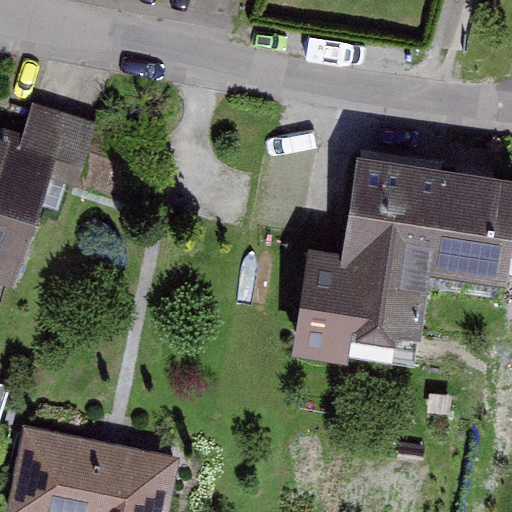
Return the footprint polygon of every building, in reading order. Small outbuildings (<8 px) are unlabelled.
[(0,114),(0,255),(21,262),(62,134),(0,114)] [(229,372),(278,173),(116,133),(67,332),(229,372)] [(511,163),(361,142),(337,311),(420,323),(431,245),(511,256),(511,163)] [(0,420),(13,374),(0,370),(0,420)] [(170,511),(185,449),(53,420),(34,509),(48,511),(170,511)] [(511,511),(511,432),(495,511),(511,511)]
